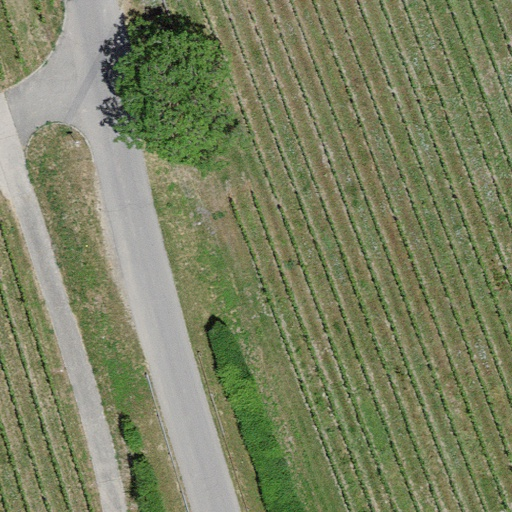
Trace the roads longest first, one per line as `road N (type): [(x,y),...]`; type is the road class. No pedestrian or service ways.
road 1 (unclassified): [(94,0),(116,64),(164,331),(219,511)]
road 2 (track): [(0,120),(88,391),(118,511)]
road 3 (track): [(0,117),(116,64)]
